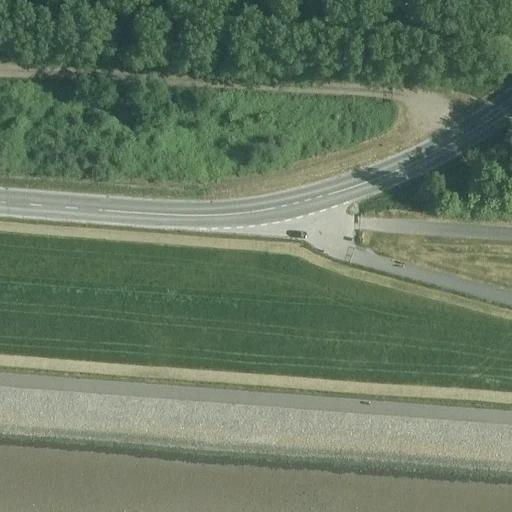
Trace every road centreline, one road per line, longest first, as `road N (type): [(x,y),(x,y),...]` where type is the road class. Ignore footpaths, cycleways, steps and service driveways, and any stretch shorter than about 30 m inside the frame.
road 1 (tertiary): [(511,107),(385,177),(252,214),(0,205)]
road 2 (track): [(511,424),(0,384)]
road 3 (track): [(511,306),(352,257),(319,223)]
